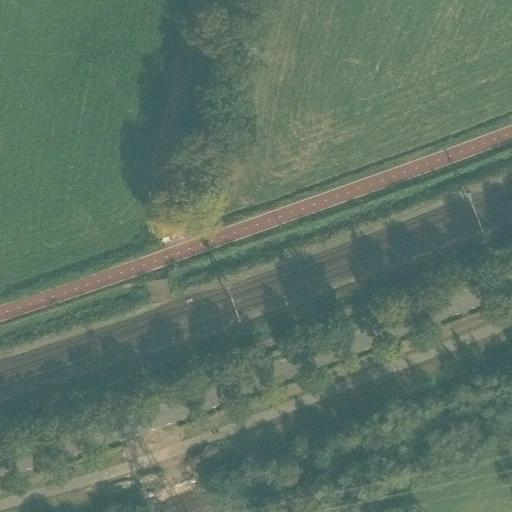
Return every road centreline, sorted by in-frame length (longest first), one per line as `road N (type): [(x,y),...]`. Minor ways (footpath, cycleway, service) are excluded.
road 1 (unclassified): [(0,469),(511,285)]
road 2 (track): [(242,0),(191,249)]
